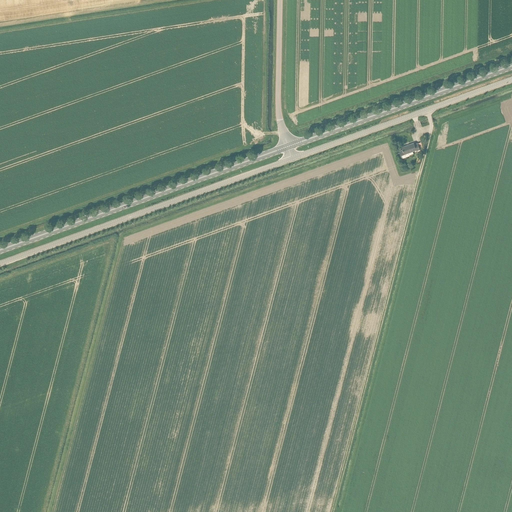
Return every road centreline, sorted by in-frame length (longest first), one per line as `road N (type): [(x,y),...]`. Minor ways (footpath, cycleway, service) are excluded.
road 1 (track): [(331,511),(431,127),(426,110)]
road 2 (unclassified): [(292,158),(0,263)]
road 3 (secondary): [(0,250),(287,146)]
road 4 (secondary): [(287,146),(511,65)]
road 5 (unclassified): [(511,79),(292,158)]
road 6 (unclassified): [(287,146),(277,105),(279,0)]
